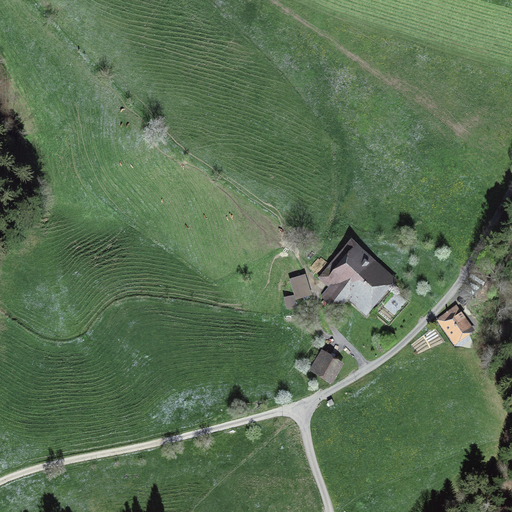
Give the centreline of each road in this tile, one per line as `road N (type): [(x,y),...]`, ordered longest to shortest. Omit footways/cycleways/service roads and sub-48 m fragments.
road 1 (track): [(300,408),(426,321),(465,272),(511,188)]
road 2 (track): [(0,482),(300,408)]
